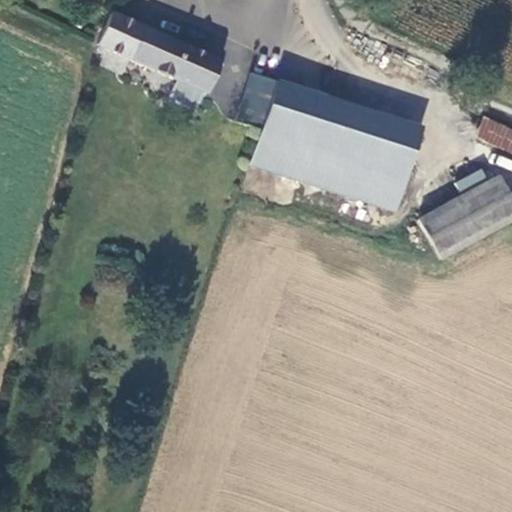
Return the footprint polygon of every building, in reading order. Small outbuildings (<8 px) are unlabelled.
[(209,93),(222,61),(112,13),(98,44),(209,93)] [(252,73),(241,104),(266,112),(259,129),(247,165),(390,215),(420,131),(252,73)] [(235,121),(259,129),(266,112),(241,104),(235,121)] [(511,154),(511,132),(483,119),(475,137),(511,154)] [(475,239),(511,217),(511,204),(495,176),(417,222),(429,242),(440,260),(475,239)]
